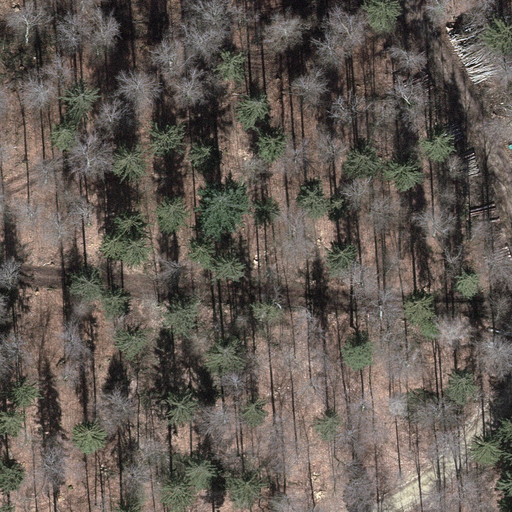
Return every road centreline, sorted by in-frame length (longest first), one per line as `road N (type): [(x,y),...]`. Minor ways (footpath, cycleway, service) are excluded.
road 1 (track): [(511,308),(0,276)]
road 2 (track): [(0,212),(211,109),(354,0)]
road 3 (track): [(395,0),(453,75),(511,212)]
road 4 (track): [(254,288),(185,195),(211,109)]
road 5 (track): [(511,394),(449,457),(354,511)]
